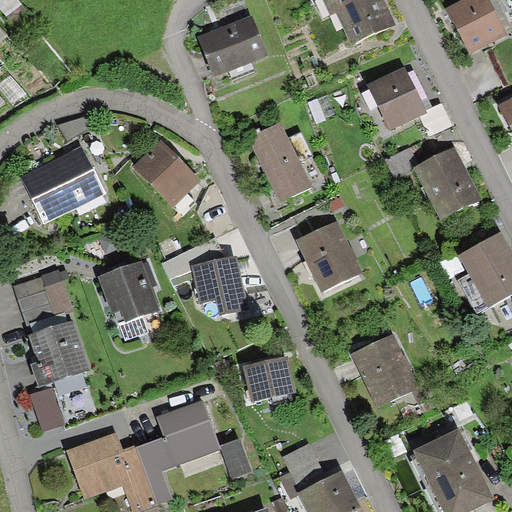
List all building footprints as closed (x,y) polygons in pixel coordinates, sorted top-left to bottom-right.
[(0,0),(0,8),(11,28),(30,16),(20,0),(0,0)] [(325,0),(347,44),(389,24),(377,0),(325,0)] [(481,0),(462,0),(434,13),(460,67),(503,46),(481,0)] [(260,25),(197,46),(212,90),(274,69),(260,25)] [(0,26),(0,44),(8,39),(0,26)] [(404,78),(373,95),(391,130),(423,114),(404,78)] [(423,117),(432,138),(456,127),(446,107),(423,117)] [(279,130),(253,142),(281,202),(307,189),(279,130)] [(305,163),(316,158),(305,134),(294,139),(305,163)] [(196,184),(160,148),(138,170),(174,206),(196,184)] [(452,155),(420,170),(442,215),(473,200),(452,155)] [(78,156),(27,182),(47,220),(98,194),(78,156)] [(336,227),(301,244),(323,289),(357,273),(336,227)] [(511,262),(500,240),(463,260),(488,304),(511,290),(511,262)] [(232,264),(197,271),(203,301),(238,294),(232,264)] [(141,267),(102,280),(116,324),(155,311),(141,267)] [(74,312),(60,272),(38,279),(52,320),(74,312)] [(462,285),(479,315),(488,310),(471,279),(462,285)] [(168,315),(150,318),(153,334),(171,330),(168,315)] [(73,328),(31,341),(44,383),(86,371),(73,328)] [(391,341),(354,359),(376,406),(413,389),(391,341)] [(285,363),(248,370),(255,400),(291,392),(285,363)] [(46,434),(69,426),(56,388),(33,396),(46,434)] [(114,439),(72,453),(87,496),(125,483),(134,509),(167,498),(157,468),(215,449),(200,406),(162,419),(169,440),(120,457),(114,439)] [(457,436),(419,455),(448,511),(465,511),(490,500),(457,436)] [(243,442),(223,449),(236,482),(255,474),(243,442)] [(341,476),(302,496),(309,511),(351,511),(358,509),(341,476)]
